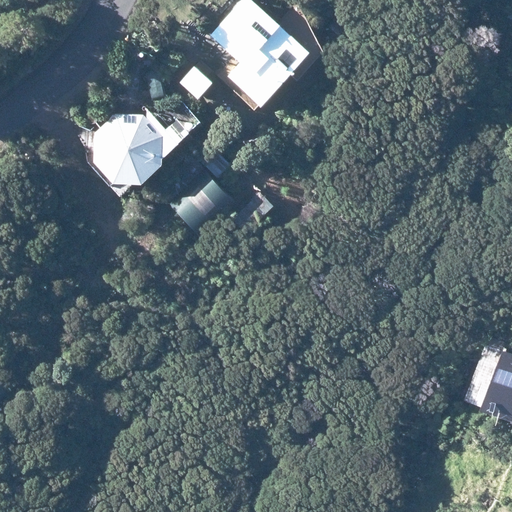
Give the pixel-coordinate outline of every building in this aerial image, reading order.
[(232,75),(264,102),(311,46),(257,0),(242,0),(213,35),(244,61),(232,75)] [(165,59),(147,64),(155,94),(173,89),(165,59)] [(198,96),(212,80),(194,64),(180,80),(198,96)] [(116,179),(144,177),(163,159),(162,128),(143,110),(120,109),(98,129),(97,158),(116,179)] [(204,169),(172,202),(203,232),(235,200),(204,169)] [(511,418),(511,349),(497,345),(475,405),(511,418)]
